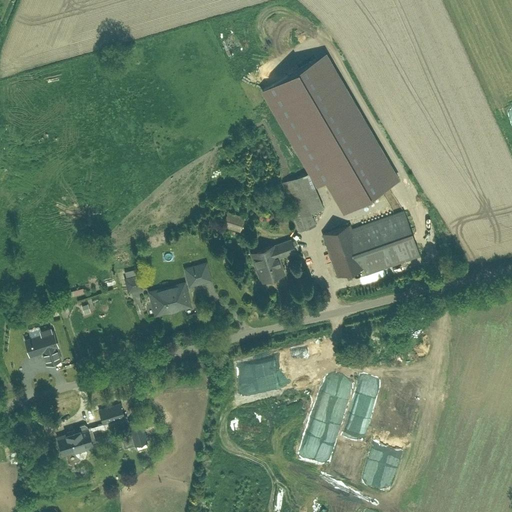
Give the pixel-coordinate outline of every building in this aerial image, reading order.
[(318,226),(313,212),(351,198),(339,164),(283,184),(300,232),(318,226)] [(404,211),(354,230),(351,223),(322,234),(338,277),(364,267),(367,276),(421,256),(404,211)] [(229,214),(224,228),(240,234),(245,220),(229,214)] [(251,254),(261,284),(286,275),(281,259),(299,253),(294,240),(251,254)] [(207,263),(183,268),(187,286),(211,281),(207,263)] [(125,274),(129,292),(145,288),(141,270),(125,274)] [(149,293),(155,315),(192,306),(186,283),(149,293)] [(41,334),(25,340),(30,354),(43,350),(46,362),(59,358),(50,329),(40,332),(41,334)] [(98,408),(102,423),(125,417),(122,403),(98,408)] [(146,421),(129,426),(135,446),(152,441),(146,421)] [(90,432),(84,434),(82,429),(68,433),(69,438),(58,441),(62,455),(94,446),(90,432)]
